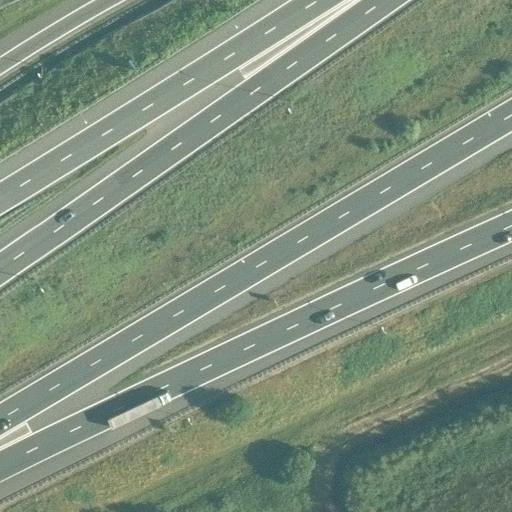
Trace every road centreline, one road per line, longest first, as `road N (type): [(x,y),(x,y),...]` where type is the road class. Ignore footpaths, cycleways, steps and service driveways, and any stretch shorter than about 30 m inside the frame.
road 1 (motorway): [(0,434),(511,124)]
road 2 (motorway): [(0,457),(511,230)]
road 3 (motorway): [(381,0),(0,269)]
road 4 (motorway): [(340,0),(229,55),(0,196)]
road 5 (track): [(511,357),(329,445)]
road 6 (track): [(329,445),(139,511)]
road 7 (motorway): [(111,0),(0,67)]
